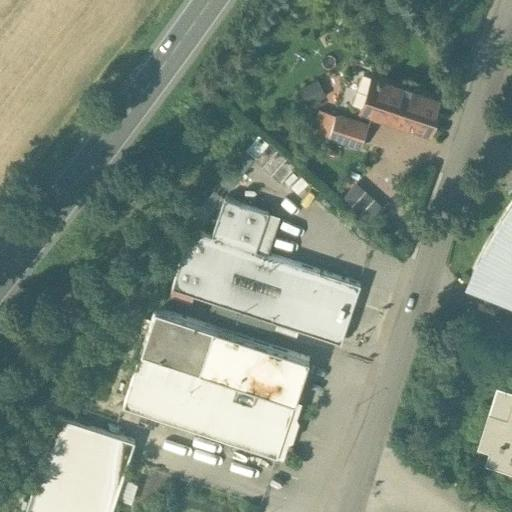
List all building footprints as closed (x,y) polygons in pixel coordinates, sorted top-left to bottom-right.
[(440,98),(373,75),(372,77),(363,74),(353,104),(362,108),(361,109),(429,132),(440,98)] [(313,83),(298,92),(307,107),(311,104),(314,110),(320,106),(317,101),(322,98),(313,83)] [(336,115),(322,111),(315,132),(328,136),(328,137),(336,115)] [(368,125),(336,114),(336,115),(328,137),(343,142),(361,148),(368,125)] [(343,142),(328,137),(328,136),(323,153),(338,158),(343,142)] [(296,164),(269,140),(253,158),(280,182),(296,164)] [(383,206),(357,182),(341,199),(367,223),(383,206)] [(511,205),(508,211),(499,225),(492,235),(486,246),(480,258),(472,275),(489,283),(489,284),(511,293),(511,182),(508,187),(509,188),(510,186),(511,187),(511,205)] [(360,283),(256,248),(268,210),(224,196),(212,234),(191,227),(172,286),(341,342),(360,283)] [(296,399),(220,374),(233,332),(155,306),(123,405),(277,456),(296,399)] [(511,413),(509,422),(491,417),(483,440),(500,445),(495,460),(509,465),(508,469),(511,469),(511,413)] [(111,511),(135,440),(57,415),(25,511),(111,511)]
